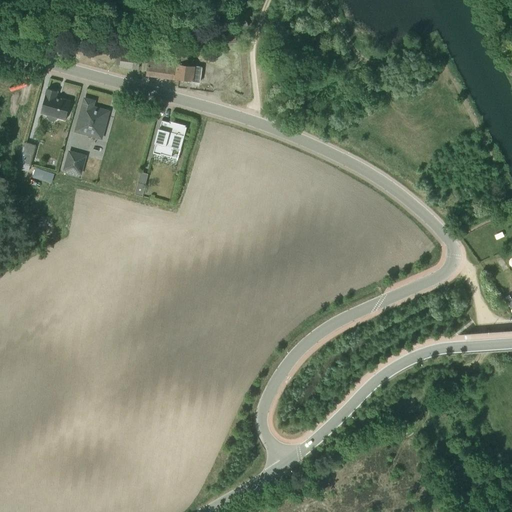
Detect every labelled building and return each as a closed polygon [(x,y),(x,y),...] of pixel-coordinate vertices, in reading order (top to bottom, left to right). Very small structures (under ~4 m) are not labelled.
[(242,29),(249,26),(244,15),(237,18),(242,29)] [(147,75),(199,82),(202,67),(195,66),(193,66),(194,60),(187,59),(188,54),(180,53),(180,60),(168,59),(168,63),(149,60),(147,75)] [(120,67),(138,69),(139,59),(138,59),(138,56),(121,54),(120,67)] [(57,118),(65,120),(70,101),(61,99),(61,100),(55,98),(57,92),(47,89),(40,114),(47,116),(47,117),(49,120),(53,122),(57,119),(57,118)] [(75,133),(101,140),(109,112),(93,107),(94,101),(84,99),(75,133)] [(161,154),(178,159),(187,127),(162,121),(160,129),(158,129),(154,143),(156,144),(153,153),(161,155),(161,154)] [(19,163),(30,166),(35,146),(24,143),(19,163)] [(79,175),(81,175),(87,156),(68,151),(63,170),(64,170),(63,173),(78,177),(79,175)] [(134,195),(142,197),(149,174),(140,172),(134,195)]
